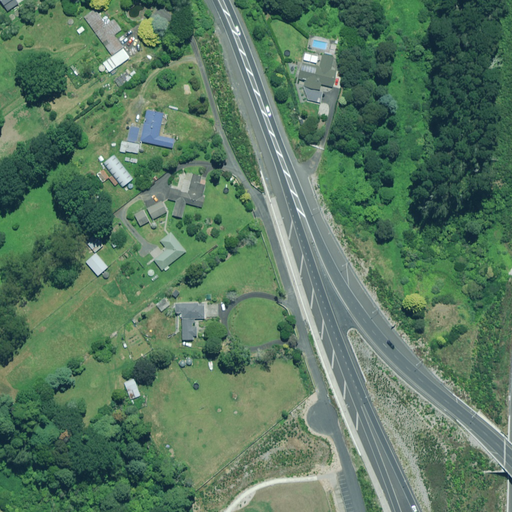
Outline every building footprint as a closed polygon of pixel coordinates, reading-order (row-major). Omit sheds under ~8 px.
[(106,68),(110,73),(121,65),(132,57),(117,35),(122,31),(112,16),(106,20),(98,8),(84,18),(112,58),(103,63),(104,65),(103,65),(102,65),(101,65),(100,65),(100,66),(99,67),(99,68),(99,69),(99,70),(100,71),(101,72),(102,72),(103,72),(104,72),(105,71),(106,71),(106,70),(106,69),(106,68)] [(304,89),(307,101),(321,104),(324,91),(320,91),(321,85),(334,88),(338,72),(332,70),(335,58),(323,55),(320,67),(303,63),(299,79),(306,81),(304,87),(304,89)] [(132,80),(127,73),(115,81),(120,88),(132,80)] [(141,142),(174,149),(176,140),(159,137),(162,125),(166,126),(169,115),(148,110),(144,130),(131,127),(127,143),(123,142),(121,152),(126,153),(126,152),(138,154),(140,146),(141,142)] [(105,168),(103,170),(97,175),(105,184),(110,180),(115,187),(118,185),(122,189),(133,180),(115,156),(103,165),(105,168)] [(207,178),(186,173),(183,189),(172,186),(169,200),(176,202),(173,216),(183,218),(186,204),(203,208),(205,198),(203,197),(207,178)] [(167,213),(162,202),(148,209),(153,220),(167,213)] [(150,222),(144,211),(135,216),(141,226),(150,222)] [(161,242),(166,248),(163,250),(164,252),(154,260),(163,271),(186,252),(172,233),(161,242)] [(103,247),(95,237),(88,243),(95,253),(103,247)] [(109,268),(96,254),(86,263),(99,276),(109,268)] [(455,312),(449,296),(430,302),(432,307),(418,312),(423,324),(437,319),(441,331),(452,327),(448,315),(455,312)] [(196,325),(196,320),(201,320),(201,304),(176,304),(176,315),(182,315),(182,341),(194,341),(194,337),(198,337),(198,327),(193,327),(193,325),(196,325)] [(141,396),(135,380),(125,383),(131,400),(141,396)]
